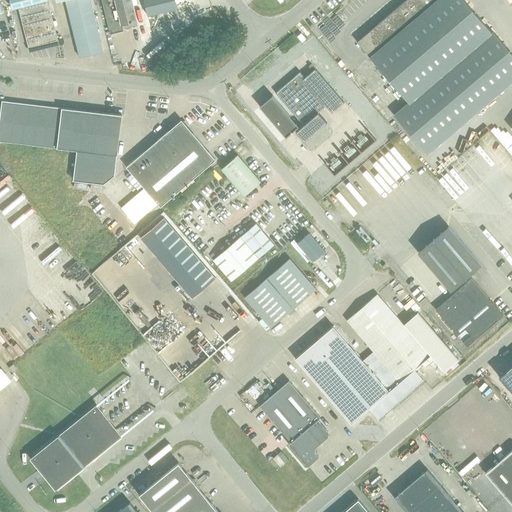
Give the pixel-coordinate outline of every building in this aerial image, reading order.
[(18,7),(29,50),(58,42),(47,0),(10,0),(12,8),(18,7)] [(56,0),(57,3),(66,0),(80,57),(103,51),(89,0),(56,0)] [(101,0),(110,34),(123,31),(123,29),(132,26),(137,25),(130,0),(101,0)] [(143,0),(148,15),(177,8),(175,0),(143,0)] [(395,115),(428,153),(511,80),(511,55),(464,0),(405,0),(357,42),(369,57),(408,103),(395,115)] [(332,113),(344,103),(315,69),(305,78),(300,72),(294,78),(291,80),(276,93),(304,126),(296,133),(304,142),(327,123),(318,113),(326,106),(332,113)] [(273,96),(260,107),(286,138),(299,127),(273,96)] [(0,117),(0,141),(77,150),(73,180),(104,183),(114,175),(122,115),(2,101),(0,117)] [(126,167),(132,173),(127,178),(135,187),(140,182),(160,206),(215,159),(193,133),(191,135),(181,123),(171,132),(169,130),(126,167)] [(349,140),(343,147),(352,155),(359,149),(349,140)] [(221,169),(244,196),(261,181),(237,154),(221,169)] [(322,170),(332,179),(337,172),(328,164),(322,170)] [(347,167),(338,170),(340,177),(349,174),(347,167)] [(0,187),(15,179),(12,174),(0,180),(0,187)] [(215,278),(202,263),(163,217),(140,237),(192,297),(215,278)] [(240,236),(213,259),(231,281),(266,251),(274,244),(256,223),(240,236)] [(418,252),(451,290),(481,264),(449,226),(418,252)] [(297,243),(313,261),(325,251),(309,233),(297,243)] [(290,258),(267,277),(293,308),(316,288),(290,258)] [(293,308),(267,277),(244,297),(271,327),(293,308)] [(435,309),(467,346),(503,315),(472,278),(435,309)] [(424,380),(414,368),(422,362),(426,367),(434,359),(444,371),(458,359),(418,312),(403,324),(377,294),(347,320),(373,351),(363,360),(333,325),(295,358),(351,423),(369,408),(379,419),(424,380)] [(9,367),(13,373),(18,369),(13,364),(9,367)] [(511,366),(500,377),(511,391),(511,366)] [(0,390),(11,381),(0,368),(0,390)] [(489,378),(482,382),(488,393),(495,389),(489,378)] [(289,380),(260,405),(291,441),(288,444),(307,466),(319,456),(315,451),(315,447),(328,435),(328,431),(318,419),(320,417),(289,380)] [(258,381),(249,387),(256,398),(266,392),(258,381)] [(59,486),(122,436),(96,404),(34,455),(59,486)] [(124,432),(144,418),(141,414),(121,428),(124,432)] [(511,449),(485,473),(511,504),(511,449)] [(139,494),(153,511),(218,511),(195,482),(195,479),(192,478),(179,462),(139,494)] [(394,497),(406,511),(463,511),(427,469),(394,497)] [(369,511),(358,499),(346,510),(347,511),(369,511)] [(138,511),(130,502),(122,508),(116,511),(138,511)]
